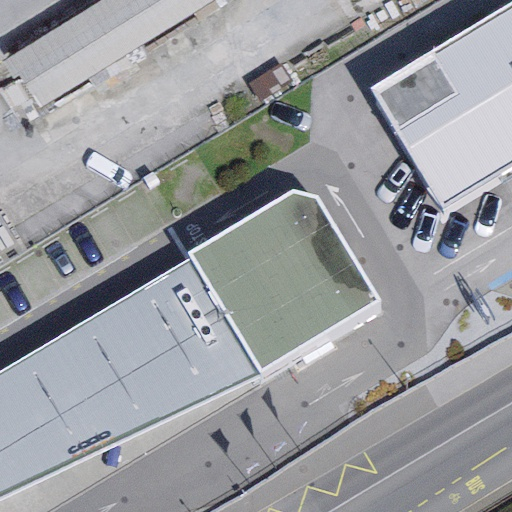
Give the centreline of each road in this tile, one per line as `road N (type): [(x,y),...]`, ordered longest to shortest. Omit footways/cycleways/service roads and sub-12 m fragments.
road 1 (primary): [(511,418),(360,511)]
road 2 (unknown): [(394,330),(470,329),(511,303)]
